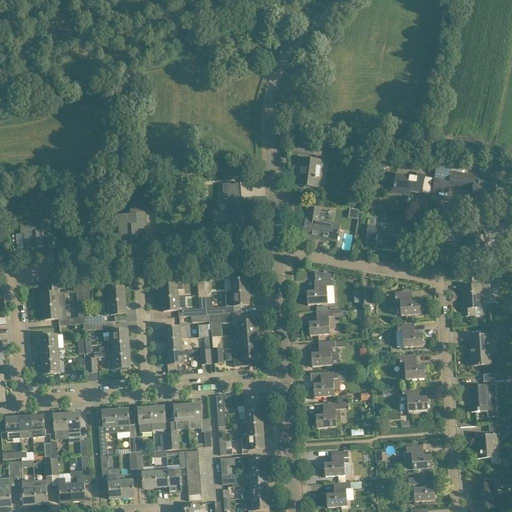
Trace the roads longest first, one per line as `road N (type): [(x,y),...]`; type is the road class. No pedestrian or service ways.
road 1 (unclassified): [(276,253),(267,128),(273,93),(337,0)]
road 2 (residential): [(146,391),(24,396),(11,271)]
road 3 (unknown): [(267,128),(511,159)]
road 4 (residential): [(456,511),(435,282)]
road 5 (residential): [(435,282),(276,253)]
road 6 (residential): [(285,381),(146,391)]
road 7 (residential): [(142,262),(276,253)]
road 8 (residential): [(11,271),(142,262)]
road 9 (unclassified): [(294,511),(285,381)]
road 10 (residential): [(146,391),(142,262)]
road 11 (unclassified): [(285,381),(276,253)]
